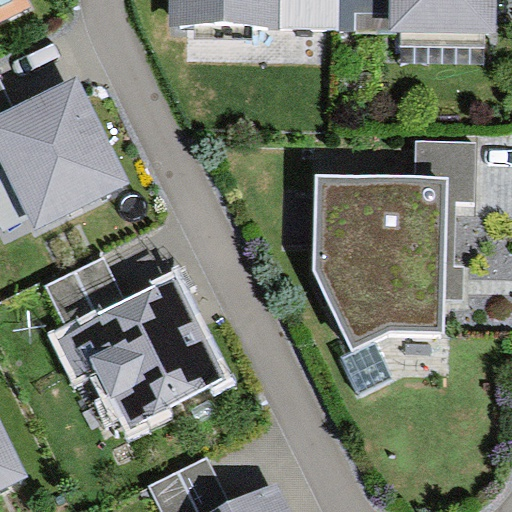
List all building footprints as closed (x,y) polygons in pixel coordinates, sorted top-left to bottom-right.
[(0,0),(0,15),(21,6),(18,0),(0,0)] [(265,29),(265,0),(167,0),(168,29),(265,29)] [(271,0),(272,32),(379,33),(379,0),(271,0)] [(481,33),(480,0),(387,0),(388,34),(481,33)] [(112,180),(59,77),(2,107),(0,103),(0,198),(11,193),(27,223),(112,180)] [(423,145),(425,184),(455,183),(456,199),(484,198),(482,142),(423,145)] [(351,363),(388,344),(440,344),(441,188),(314,188),(313,284),(351,363)] [(39,279),(60,322),(113,297),(92,254),(39,279)] [(208,370),(161,273),(113,297),(60,322),(107,419),(208,370)] [(0,493),(17,485),(0,451),(0,493)] [(218,511),(223,509),(199,462),(144,490),(155,511),(218,511)] [(218,511),(279,511),(267,487),(223,509),(218,511)]
